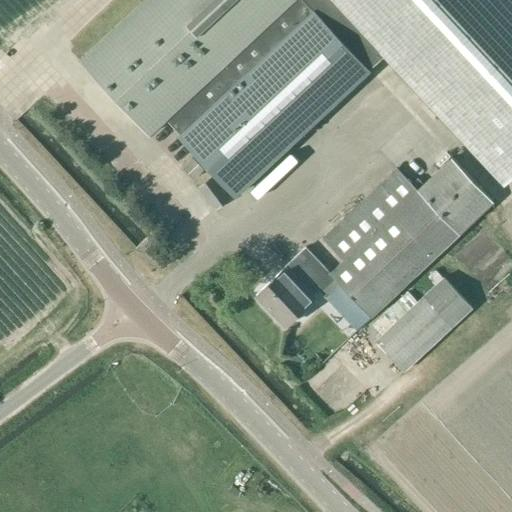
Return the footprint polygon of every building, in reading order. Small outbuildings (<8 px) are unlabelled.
[(238,195),(370,69),(306,0),(147,0),(83,59),(153,134),(169,120),(238,195)] [(511,179),(511,0),(306,0),(370,69),(371,69),(385,56),(505,186),(511,179)] [(257,190),(263,196),(302,159),(296,153),(257,190)] [(193,157),(184,168),(195,179),(205,169),(193,157)] [(329,270),(306,247),(256,294),(286,325),(316,296),(314,294),(319,290),(327,298),(341,284),(371,315),(493,200),(452,157),(424,184),(418,178),(412,184),(397,168),(323,239),(342,259),(329,270)] [(216,210),(228,198),(212,175),(198,186),(216,210)] [(473,308),(444,275),(376,340),(404,371),(473,308)]
